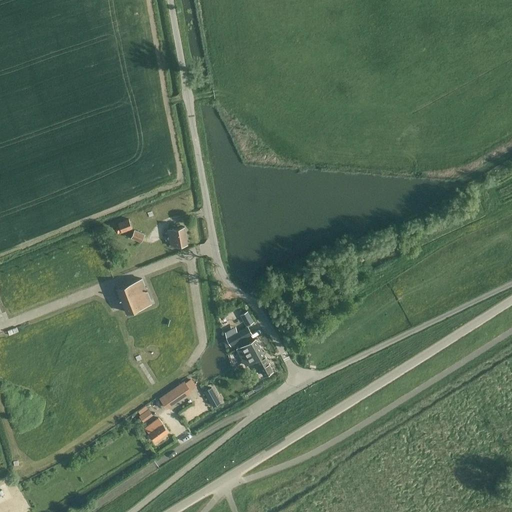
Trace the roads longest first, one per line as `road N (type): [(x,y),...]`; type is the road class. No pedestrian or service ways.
road 1 (residential): [(302,383),(258,309),(227,279),(213,243),(170,0)]
road 2 (unclassified): [(171,511),(511,298)]
road 3 (residential): [(302,383),(511,284)]
road 4 (residential): [(132,511),(302,383)]
